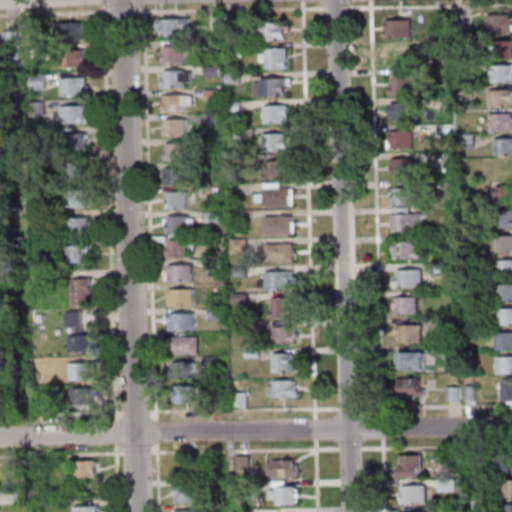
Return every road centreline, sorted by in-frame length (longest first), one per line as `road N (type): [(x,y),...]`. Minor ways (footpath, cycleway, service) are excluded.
road 1 (residential): [(348,511),(334,0)]
road 2 (residential): [(135,511),(121,0)]
road 3 (residential): [(511,426),(0,438)]
